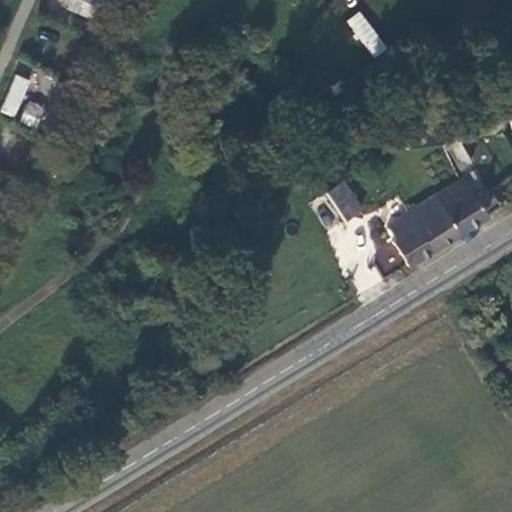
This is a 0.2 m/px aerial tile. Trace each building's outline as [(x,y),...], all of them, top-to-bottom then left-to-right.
[(74,0),(70,8),(88,18),(97,0),(74,0)] [(361,10),(346,20),(372,58),(387,49),(361,10)] [(15,117),(29,80),(14,74),(0,111),(15,117)] [(20,121),(36,127),(44,107),(28,101),(20,121)] [(445,146),(458,169),(469,163),(456,139),(445,146)] [(485,216),(461,177),(458,179),(432,196),(458,233),(485,216)] [(324,190),(343,220),(360,208),(340,179),(324,190)] [(458,233),(432,196),(404,213),(387,226),(395,239),(391,241),(406,266),(458,233)]
